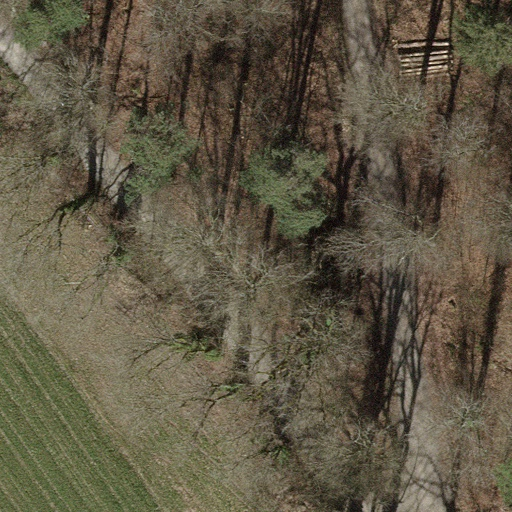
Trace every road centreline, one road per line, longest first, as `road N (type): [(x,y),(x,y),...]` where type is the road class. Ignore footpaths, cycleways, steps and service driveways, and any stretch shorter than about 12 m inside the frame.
road 1 (track): [(0,74),(383,511)]
road 2 (track): [(361,0),(416,401),(419,511)]
